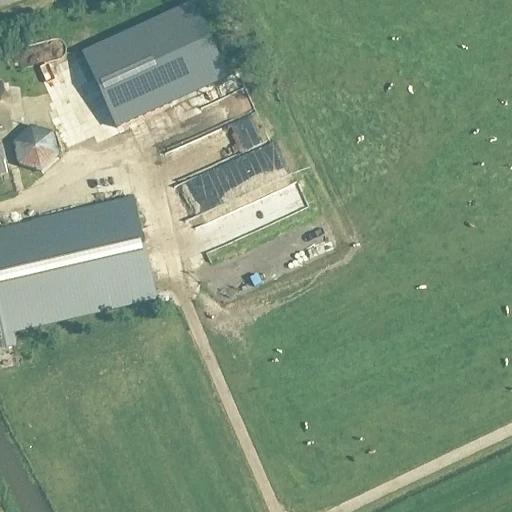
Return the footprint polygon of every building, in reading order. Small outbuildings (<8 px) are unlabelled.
[(234,87),(200,13),(90,64),(124,138),(234,87)] [(0,131),(11,129),(1,84),(0,84),(0,176),(6,175),(0,147),(0,131)] [(265,109),(169,146),(178,168),(273,131),(265,109)] [(283,141),(185,173),(195,204),(293,171),(283,141)] [(12,346),(9,334),(155,300),(132,201),(0,231),(0,340),(2,349),(12,346)]
